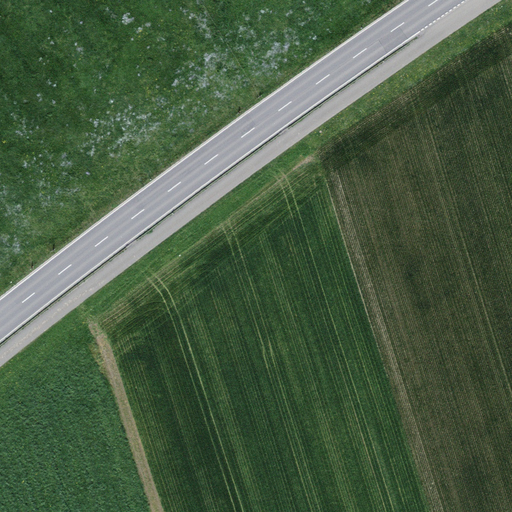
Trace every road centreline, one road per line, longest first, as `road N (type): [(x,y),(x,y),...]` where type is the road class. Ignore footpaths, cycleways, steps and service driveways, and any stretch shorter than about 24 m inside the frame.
road 1 (track): [(488,0),(340,100),(0,357)]
road 2 (secondary): [(0,320),(439,0)]
